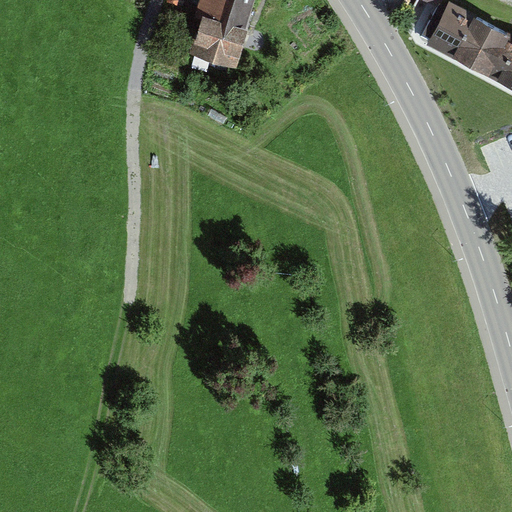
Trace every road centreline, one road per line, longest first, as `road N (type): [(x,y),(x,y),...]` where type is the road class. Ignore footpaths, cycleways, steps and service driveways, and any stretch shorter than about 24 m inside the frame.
road 1 (track): [(73,511),(140,216),(134,91),(160,0)]
road 2 (tertiary): [(357,0),(447,164),(511,354)]
